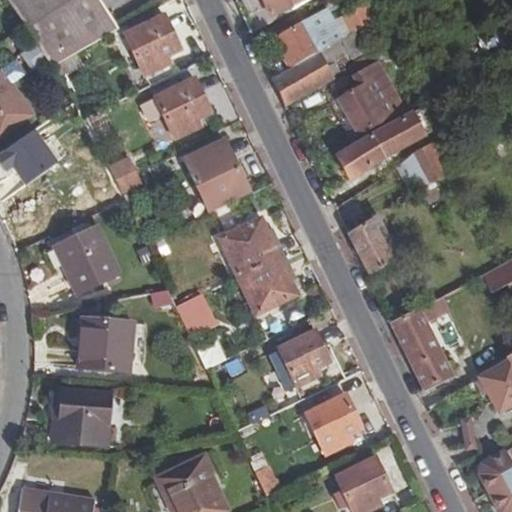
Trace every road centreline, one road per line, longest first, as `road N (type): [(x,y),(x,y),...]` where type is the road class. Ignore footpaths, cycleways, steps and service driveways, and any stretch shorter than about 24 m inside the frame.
road 1 (residential): [(453,511),(212,0)]
road 2 (residential): [(0,439),(13,383),(12,320),(0,289)]
